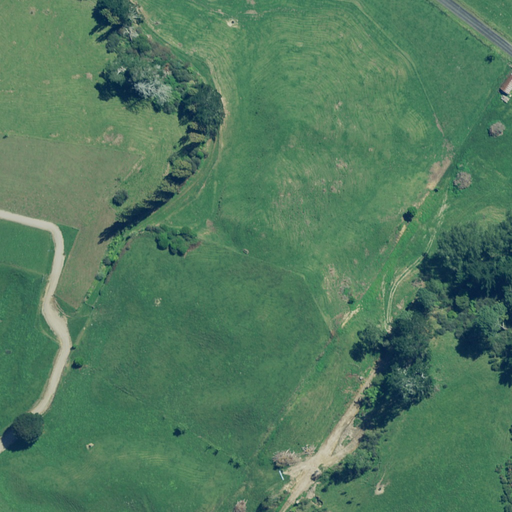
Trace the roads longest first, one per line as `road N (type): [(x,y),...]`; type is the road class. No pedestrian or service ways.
road 1 (track): [(0,436),(29,406),(124,249),(202,164),(225,102),(123,0)]
road 2 (track): [(270,511),(374,376),(406,302),(433,281),(511,253)]
